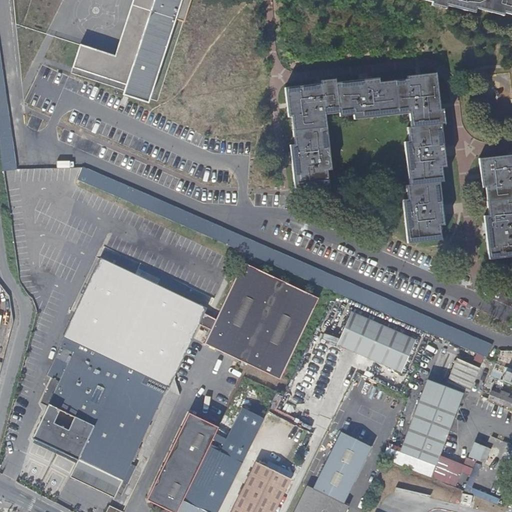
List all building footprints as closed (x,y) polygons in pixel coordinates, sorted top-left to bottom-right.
[(136,0),(118,58),(82,47),(74,73),(128,91),(126,98),(151,106),(179,21),(186,23),(192,0),(136,0)] [(491,11),(493,0),(434,0),(434,1),(433,4),(447,8),(448,5),(476,12),(478,8),(491,11)] [(511,0),(493,0),(491,11),(505,15),(506,12),(511,13),(511,0)] [(435,73),(406,76),(407,80),(380,83),(379,76),(337,81),(337,77),(320,79),(321,83),(286,87),(289,116),(293,116),(296,145),(291,146),(294,168),(292,168),(292,171),(294,171),(296,187),(329,183),(327,170),(331,170),(325,113),(340,112),(340,117),(353,115),(354,120),(409,114),(410,127),(406,128),(408,141),(403,142),(408,184),(403,185),(404,198),(401,198),(406,245),(441,241),(440,226),(444,226),(439,183),(443,183),(442,169),(446,168),(441,124),(444,124),(443,109),(439,108),(435,73)] [(0,145),(3,172),(16,170),(10,107),(0,107),(0,145)] [(511,153),(479,157),(482,187),(485,187),(486,200),(511,197),(511,153)] [(82,170),(77,182),(269,258),(273,246),(82,170)] [(511,255),(511,197),(486,200),(487,214),(483,215),(488,259),(511,255)] [(123,480),(197,324),(202,312),(205,307),(159,285),(161,280),(137,268),(136,272),(140,274),(138,277),(101,259),(59,346),(73,352),(53,394),(48,403),(32,437),(78,459),(122,480),(123,480)] [(280,381),(318,300),(242,264),(216,318),(210,331),(203,345),(280,381)] [(350,302),(489,355),(494,342),(354,290),(350,302)] [(210,331),(216,318),(202,312),(197,324),(199,325),(210,331)] [(415,341),(351,313),(338,344),(402,372),(415,341)] [(468,392),(477,368),(454,360),(446,384),(468,392)] [(511,368),(511,369),(507,368),(502,380),(511,383),(511,368)] [(491,388),(495,377),(490,375),(486,386),(491,388)] [(458,408),(462,394),(426,381),(422,395),(458,408)] [(488,399),(491,390),(491,388),(486,386),(485,386),(481,396),(488,399)] [(153,451),(180,394),(171,390),(144,447),(153,451)] [(511,406),(511,398),(507,396),(508,393),(500,390),(498,393),(491,390),(488,399),(511,407),(511,406)] [(48,403),(53,394),(49,392),(44,401),(48,403)] [(437,466),(458,408),(422,395),(401,454),(437,466)] [(174,511),(217,427),(188,412),(148,494),(150,501),(171,511),(174,511)] [(344,511),(348,505),(342,502),(371,446),(341,431),(312,487),(307,484),(292,511),(344,511)] [(486,464),(492,449),(475,443),(470,458),(486,464)] [(122,480),(78,459),(70,475),(114,497),(122,480)] [(274,511),(291,479),(255,462),(230,511),(274,511)]
